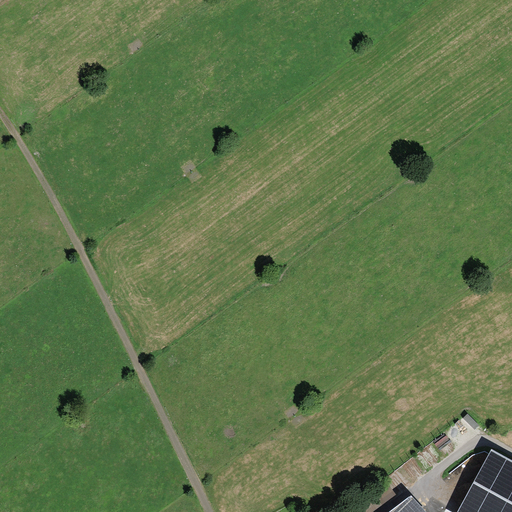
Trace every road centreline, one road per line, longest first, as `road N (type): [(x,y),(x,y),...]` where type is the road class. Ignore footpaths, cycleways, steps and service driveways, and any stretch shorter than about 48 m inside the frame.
road 1 (track): [(0,113),(50,196),(206,511)]
road 2 (track): [(511,451),(477,438),(381,511)]
